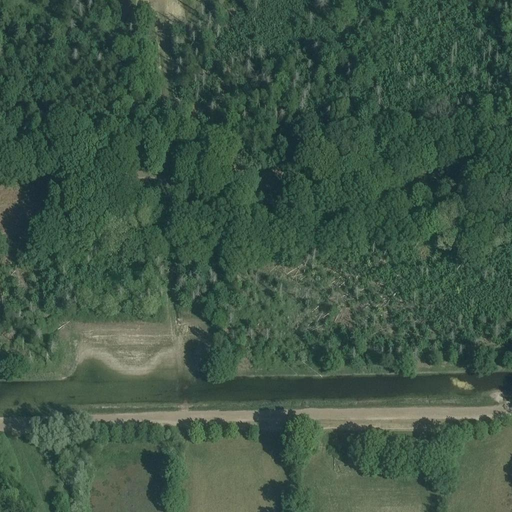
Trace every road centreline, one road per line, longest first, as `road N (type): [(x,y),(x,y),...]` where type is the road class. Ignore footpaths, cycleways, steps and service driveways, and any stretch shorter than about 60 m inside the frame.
road 1 (track): [(511,408),(0,423)]
road 2 (track): [(0,175),(511,166)]
